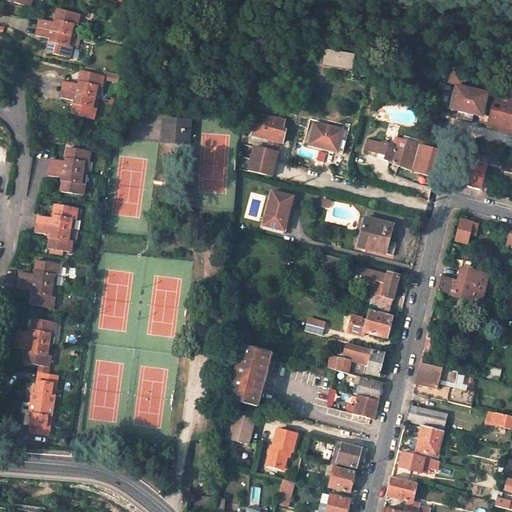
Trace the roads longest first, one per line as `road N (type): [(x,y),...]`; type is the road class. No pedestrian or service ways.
road 1 (unclassified): [(366,511),(439,210),(462,198),(511,212)]
road 2 (secondary): [(165,511),(120,477),(94,468),(0,460)]
road 3 (unknown): [(312,178),(430,210)]
